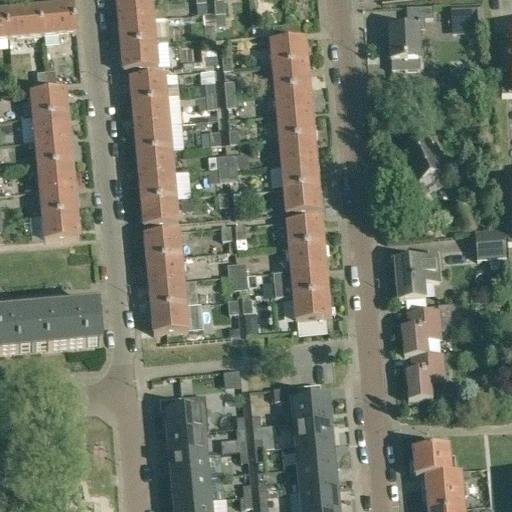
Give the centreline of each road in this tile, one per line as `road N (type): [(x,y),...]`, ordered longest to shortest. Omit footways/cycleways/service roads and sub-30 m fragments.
road 1 (residential): [(124,391),(89,0)]
road 2 (unclassified): [(367,349),(336,0)]
road 3 (unclassified): [(381,511),(367,349)]
road 4 (residential): [(0,402),(124,391)]
road 5 (residential): [(134,511),(124,391)]
